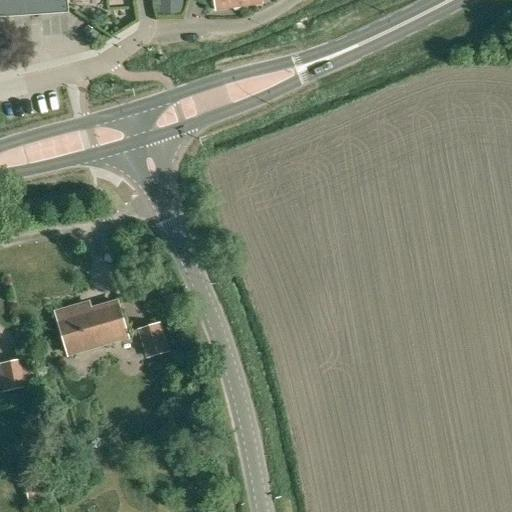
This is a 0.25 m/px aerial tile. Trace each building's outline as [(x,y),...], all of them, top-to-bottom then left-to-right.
[(1,0),(3,16),(3,17),(66,12),(64,0),(1,0)] [(214,0),(216,10),(242,6),(240,0),(214,0)] [(69,355),(127,338),(117,303),(81,314),(79,307),(56,314),(69,355)] [(167,352),(159,325),(140,331),(148,358),(167,352)] [(28,386),(24,366),(23,361),(0,365),(0,374),(3,391),(28,386)] [(207,434),(200,415),(180,422),(187,441),(207,434)] [(53,499),(50,478),(25,482),(28,503),(53,499)]
